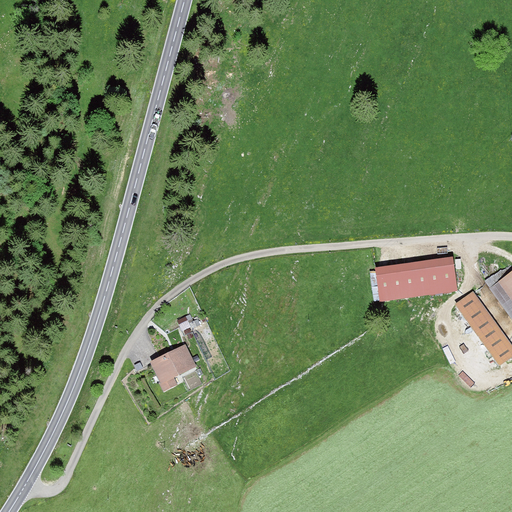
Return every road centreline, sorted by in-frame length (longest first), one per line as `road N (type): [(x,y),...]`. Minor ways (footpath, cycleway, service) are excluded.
road 1 (track): [(511,237),(272,253),(213,268),(161,302),(134,333),(68,478),(45,492),(23,490)]
road 2 (secondary): [(192,0),(111,310),(10,511)]
